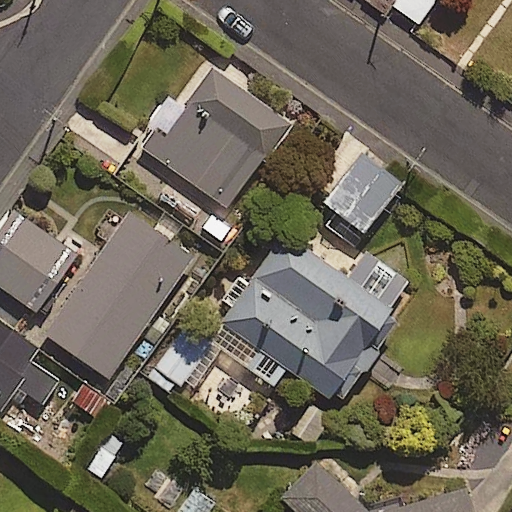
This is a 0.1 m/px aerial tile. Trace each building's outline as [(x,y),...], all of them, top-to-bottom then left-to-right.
[(287,115),(210,59),(182,98),(169,88),(134,137),(223,203),(287,115)] [(400,169),(359,139),(322,190),(362,220),(400,169)] [(406,277),(303,199),(205,328),(271,378),(287,358),(335,394),(394,317),(383,308),(406,277)] [(193,246),(129,202),(43,324),(107,369),(193,246)] [(76,249),(25,214),(0,251),(0,284),(36,309),(76,249)] [(0,400),(2,402),(12,387),(39,407),(61,375),(34,356),(43,343),(0,312),(0,400)] [(177,380),(189,389),(221,343),(182,316),(144,371),(170,389),(177,380)] [(475,511),(465,476),(372,503),(313,452),(280,490),(305,511),(475,511)] [(206,511),(214,499),(190,486),(176,511),(206,511)]
